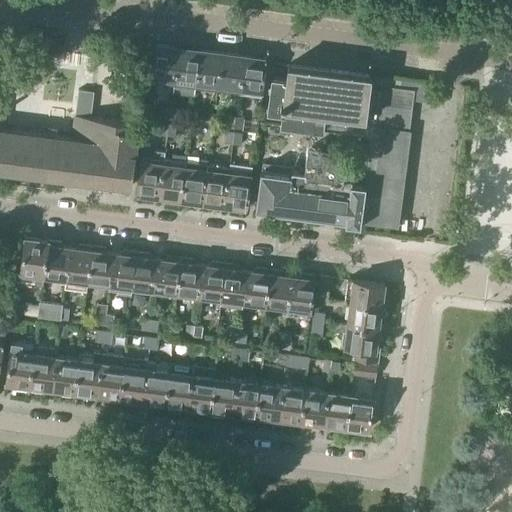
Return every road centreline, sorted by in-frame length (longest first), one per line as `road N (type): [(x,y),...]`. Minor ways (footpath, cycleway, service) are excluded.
road 1 (residential): [(428,281),(401,454),(384,470),(0,420)]
road 2 (residential): [(26,0),(511,66)]
road 3 (residential): [(0,206),(396,257),(428,281)]
